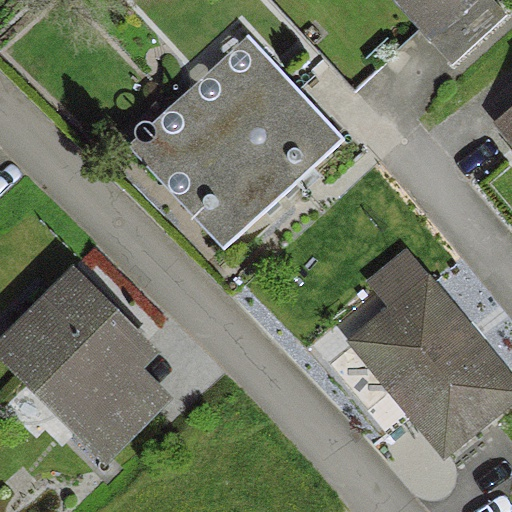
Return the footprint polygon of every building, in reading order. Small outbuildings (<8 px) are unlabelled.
[(428,34),(452,61),(501,17),(485,0),(405,0),(432,30),(428,34)] [(242,37),(122,149),(218,252),(338,141),(242,37)] [(511,116),(502,125),(511,137),(511,116)] [(85,418),(69,435),(94,460),(143,410),(113,380),(129,364),(133,358),(134,348),(130,338),(71,281),(0,352),(36,387),(45,378),(85,418)] [(393,383),(387,388),(439,453),(510,395),(422,286),(357,339),(393,383)]
